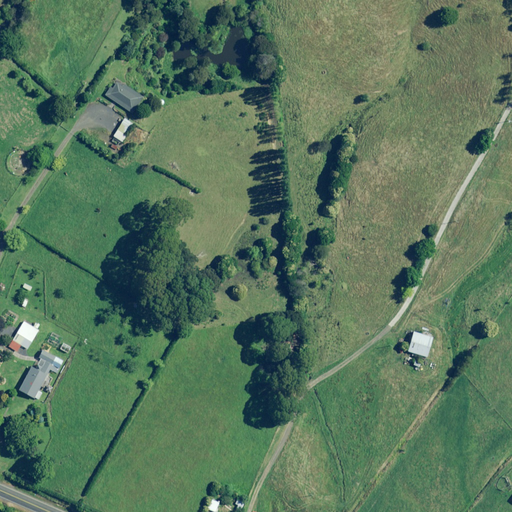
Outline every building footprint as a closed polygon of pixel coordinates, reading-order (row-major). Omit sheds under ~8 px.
[(128,87),(118,80),(116,78),(112,84),(115,85),(112,89),(110,87),(105,95),(133,114),(144,98),(128,87)] [(134,124),(124,119),(121,124),(130,130),(134,124)] [(25,299),(20,306),(25,309),(29,301),(25,299)] [(38,331),(24,322),(13,340),(27,349),(38,331)] [(432,338),(413,332),(408,352),(427,357),(432,338)] [(71,347),(63,343),(60,349),(68,354),(71,347)] [(34,399),(49,370),(57,375),(60,369),(52,365),(56,358),(43,350),(38,358),(41,359),(35,369),(31,367),(19,390),(34,399)] [(49,384),(45,391),(50,395),(54,388),(49,384)] [(215,502),(210,500),(206,509),(210,511),(215,502)] [(240,511),(244,503),(237,500),(235,504),(238,506),(235,511),(240,511)]
